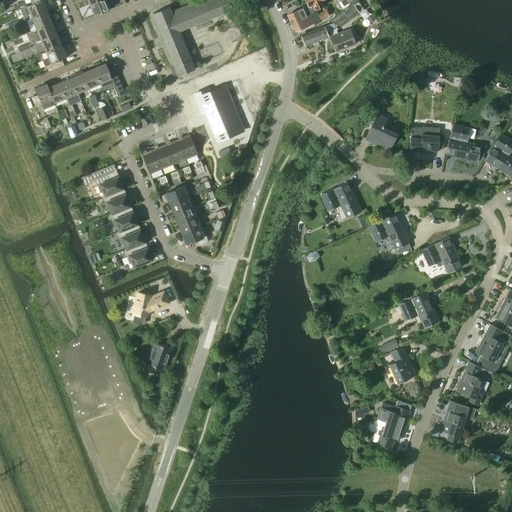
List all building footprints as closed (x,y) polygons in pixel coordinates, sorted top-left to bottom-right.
[(42,0),(32,3),(26,6),(32,19),(48,12),(42,0)] [(98,0),(89,4),(94,16),(110,9),(107,2),(111,0),(110,0),(98,0)] [(218,15),(212,0),(199,0),(206,16),(203,17),(204,21),(218,15)] [(228,5),(225,0),(212,0),(218,15),(233,9),(231,4),(228,5)] [(291,23),(313,12),(324,6),(322,1),(324,0),(305,0),(308,5),(287,15),(291,23)] [(341,0),(338,2),(342,10),(350,5),(346,0),(341,0)] [(25,2),(13,6),(15,11),(20,9),(26,6),(25,2)] [(359,13),(353,4),(343,11),(349,20),(359,13)] [(323,21),(329,16),(325,9),(318,14),(323,21)] [(32,19),(37,30),(55,23),(54,22),(55,22),(55,21),(52,22),(48,12),(32,19)] [(316,18),(313,12),(291,23),(295,32),(313,23),(312,20),(316,18)] [(374,12),(367,16),(371,22),(378,18),(374,12)] [(324,26),(313,30),(317,42),(329,37),(331,45),(333,44),(336,51),(355,43),(350,29),(337,34),(335,29),(339,28),(348,22),(343,14),(334,20),(335,21),(332,23),(324,26)] [(175,18),(157,26),(161,36),(180,28),(175,18)] [(37,30),(41,41),(57,35),(57,34),(59,33),(59,32),(58,33),(57,29),(55,23),(37,30)] [(184,37),(180,28),(161,36),(165,46),(184,37)] [(313,30),(301,35),(301,36),(305,46),(312,44),(313,46),(318,44),(317,42),(313,30)] [(245,32),(234,37),(243,56),(254,51),(245,32)] [(62,46),(57,35),(41,41),(46,52),(62,46)] [(184,37),(165,46),(169,55),(188,47),(184,37)] [(234,37),(224,42),(233,61),(243,56),(234,37)] [(219,60),(222,66),(233,61),(224,42),(213,47),(219,60)] [(66,57),(62,46),(46,52),(48,57),(42,60),(45,67),(46,66),(48,71),(64,65),(61,59),(66,57)] [(188,47),(169,55),(173,65),(192,57),(188,47)] [(192,57),(173,65),(177,74),(196,66),(192,57)] [(121,84),(114,67),(108,70),(105,63),(94,68),(100,83),(106,81),(115,86),(121,84)] [(196,66),(177,74),(181,84),(200,76),(196,66)] [(100,83),(94,68),(82,72),(89,88),(100,83)] [(89,88),(82,72),(78,74),(77,72),(70,75),(77,93),(89,88)] [(66,98),(77,93),(70,75),(71,77),(60,82),(66,98)] [(54,103),(66,98),(60,82),(48,87),(52,98),(54,103)] [(41,103),(52,98),(48,87),(47,83),(34,88),(41,103)] [(123,89),(121,84),(115,86),(119,96),(125,94),(123,89)] [(224,88),(199,97),(212,134),(237,125),(224,88)] [(129,103),(120,106),(123,112),(126,111),(131,109),(129,103)] [(106,105),(97,109),(102,121),(110,117),(106,105)] [(511,113),(501,107),(497,113),(508,120),(511,114),(511,113)] [(376,143),(390,149),(397,133),(383,127),(387,118),(376,113),(364,139),(375,144),(376,143)] [(52,129),(47,117),(38,120),(44,132),(52,129)] [(485,147),(480,146),(481,145),(466,142),(470,128),(452,124),(445,155),(477,162),(477,158),(482,159),(485,147)] [(68,128),(71,137),(72,138),(78,135),(78,134),(74,125),(68,128)] [(410,137),(409,151),(428,153),(428,150),(437,151),(437,148),(443,149),(444,136),(439,135),(439,129),(422,127),(422,128),(411,127),(410,137)] [(177,139),(185,159),(198,155),(189,134),(177,139)] [(511,149),(511,140),(501,134),(484,161),(511,177),(511,176),(511,157),(508,155),(511,149)] [(174,164),(185,159),(177,139),(165,144),(174,164)] [(162,169),(174,164),(165,144),(153,149),(162,169)] [(219,148),(211,150),(213,156),(221,153),(219,148)] [(149,174),(162,169),(153,149),(141,154),(149,174)] [(194,164),(197,169),(203,167),(200,161),(194,164)] [(188,166),(182,169),(185,174),(191,172),(188,166)] [(103,191),(104,195),(122,187),(119,179),(117,180),(113,171),(94,178),(94,179),(95,179),(97,184),(97,185),(98,185),(100,192),(103,191)] [(173,179),(179,177),(176,171),(170,174),(173,179)] [(362,211),(348,182),(319,195),(327,211),(340,205),(346,218),(362,211)] [(169,204),(190,195),(185,185),(166,193),(165,193),(168,200),(169,200),(170,203),(169,203),(169,204)] [(110,209),(111,213),(128,206),(128,207),(130,206),(126,197),(124,198),(121,189),(123,188),(122,187),(104,195),(101,196),(102,197),(105,202),(104,202),(104,203),(105,203),(108,210),(110,209)] [(173,213),(173,214),(194,205),(190,195),(169,204),(172,210),(173,210),(174,213),(173,213)] [(177,224),(198,215),(194,205),(173,214),(176,220),(177,220),(178,223),(177,223),(177,224)] [(117,227),(119,231),(135,224),(135,225),(137,224),(133,215),(131,216),(128,207),(128,206),(111,213),(109,214),(109,215),(110,214),(112,220),(111,220),(111,221),(112,221),(115,227),(117,227)] [(396,213),(368,226),(375,242),(388,236),(394,249),(410,242),(396,213)] [(198,215),(177,224),(180,231),(181,230),(182,233),(181,233),(182,234),(202,226),(198,215)] [(363,216),(355,219),(359,228),(367,224),(366,221),(363,216)] [(97,221),(92,223),(94,229),(99,227),(105,225),(103,219),(97,221)] [(124,244),(126,249),(142,242),(143,243),(144,242),(141,232),(139,233),(135,225),(135,224),(119,231),(116,232),(116,233),(117,232),(119,238),(118,238),(119,239),(119,238),(122,245),(124,244)] [(208,242),(202,226),(182,234),(184,241),(185,240),(186,244),(194,241),(196,246),(195,246),(195,247),(208,242)] [(449,237),(420,250),(428,266),(441,260),(447,273),(463,266),(449,237)] [(146,263),(145,262),(152,260),(148,250),(146,251),(142,243),(143,243),(142,242),(126,249),(123,250),(124,250),(126,255),(126,256),(127,256),(129,263),(131,262),(133,267),(140,264),(140,266),(146,263)] [(511,290),(509,290),(501,306),(495,317),(511,326),(511,290)] [(151,295),(137,292),(133,313),(147,316),(148,312),(168,303),(163,291),(151,297),(151,295)] [(426,292),(397,305),(404,321),(417,315),(423,328),(439,321),(426,292)] [(489,324),(485,334),(475,352),(493,362),(502,344),(497,341),(502,331),(489,324)] [(155,369),(163,372),(172,346),(164,343),(163,346),(154,343),(147,363),(156,367),(155,369)] [(384,343),(378,346),(382,354),(388,351),(384,343)] [(403,345),(390,351),(395,361),(388,364),(397,383),(416,374),(403,345)] [(483,393),(478,391),(483,379),(477,376),(481,367),(468,361),(456,390),(470,396),(468,401),(477,405),(483,393)] [(450,400),(446,412),(440,430),(459,437),(466,418),(472,420),(476,409),(450,400)] [(405,427),(410,410),(409,410),(411,405),(397,401),(395,407),(382,402),(377,418),(386,421),(381,436),(380,435),(377,444),(391,449),(394,440),(398,441),(403,426),(405,427)] [(367,406),(354,410),(355,421),(364,421),(363,415),(370,412),(367,406)] [(488,452),(487,457),(498,461),(500,456),(488,452)] [(443,495),(442,501),(442,505),(449,506),(451,496),(443,495)]
